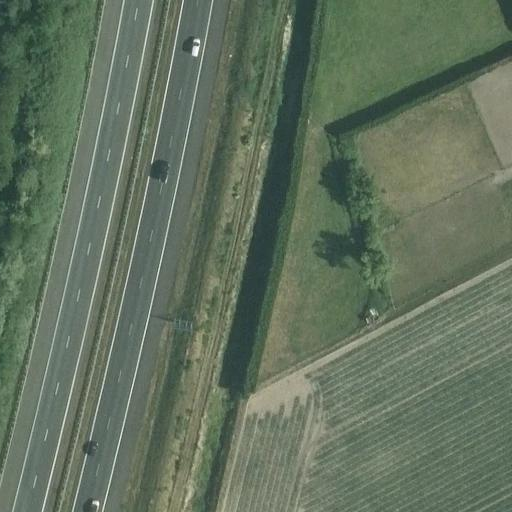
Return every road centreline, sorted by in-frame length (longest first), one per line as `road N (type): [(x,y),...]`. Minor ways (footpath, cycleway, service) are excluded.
road 1 (motorway): [(85,511),(197,0)]
road 2 (motorway): [(137,0),(26,511)]
